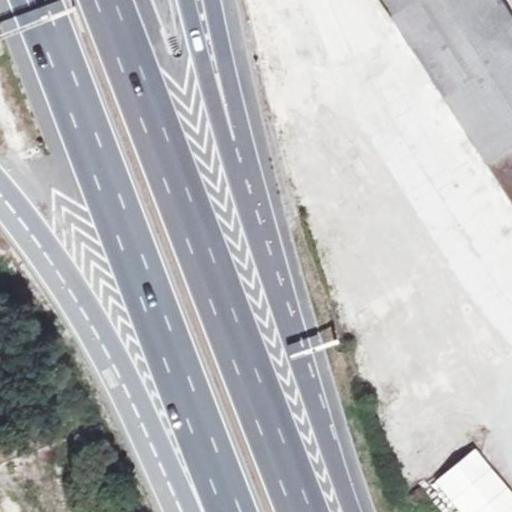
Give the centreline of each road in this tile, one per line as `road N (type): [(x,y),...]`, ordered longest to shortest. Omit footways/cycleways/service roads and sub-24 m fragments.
road 1 (motorway): [(309,511),(111,0)]
road 2 (motorway): [(29,0),(224,511)]
road 3 (motorway): [(351,511),(234,144)]
road 4 (motorway): [(0,200),(57,277),(147,436),(179,511)]
road 5 (unknown): [(341,0),(511,294)]
road 6 (motorway): [(234,144),(216,110),(188,0)]
road 7 (motorway): [(234,144),(212,0)]
